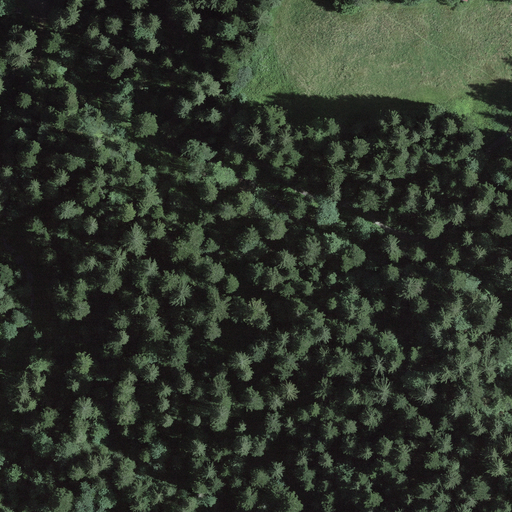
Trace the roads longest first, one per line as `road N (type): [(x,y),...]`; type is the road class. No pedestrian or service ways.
road 1 (track): [(154,0),(229,96),(245,143),(264,167),(403,233),(446,232),(459,222),(483,163),(511,135)]
road 2 (track): [(0,396),(41,297),(13,234),(0,172)]
road 3 (track): [(0,122),(39,57),(40,0)]
